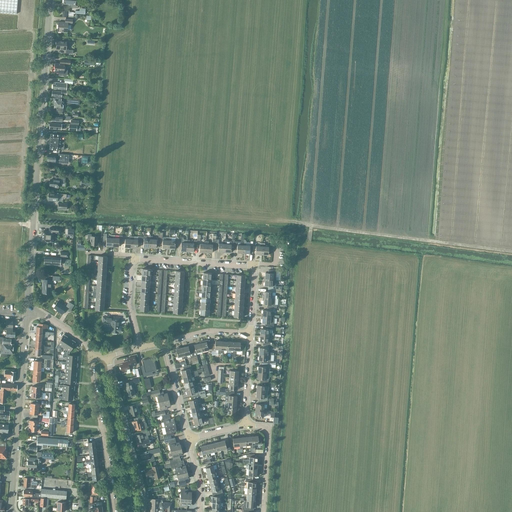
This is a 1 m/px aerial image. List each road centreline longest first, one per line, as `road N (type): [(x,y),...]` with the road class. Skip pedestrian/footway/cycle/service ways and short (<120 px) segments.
road 1 (tertiary): [(27,311),(50,0)]
road 2 (tertiary): [(11,511),(27,311)]
road 3 (residential): [(114,511),(90,353)]
road 4 (residential): [(140,511),(107,356)]
